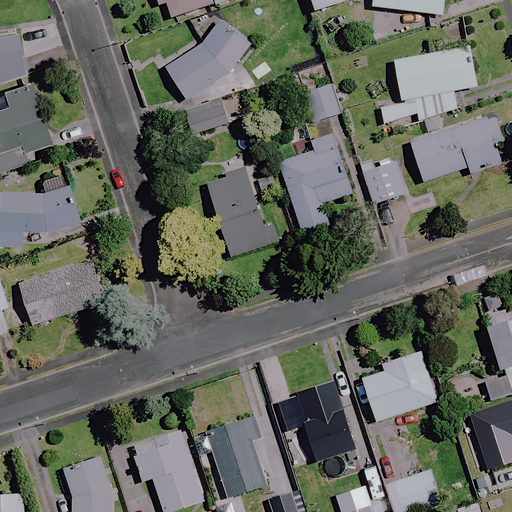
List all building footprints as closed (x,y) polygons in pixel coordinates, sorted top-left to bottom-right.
[(157,0),(160,8),(168,6),(172,19),(236,0),(157,0)] [(347,4),(345,0),(311,0),(314,13),(347,4)] [(445,0),(375,0),(374,10),(444,17),(445,0)] [(186,101),(201,91),(210,106),(251,79),(242,65),(249,60),(223,21),(198,37),(204,46),(166,70),(186,101)] [(0,31),(0,85),(28,75),(26,60),(25,51),(22,28),(0,31)] [(395,63),(402,101),(378,106),(383,128),(407,123),(457,114),(453,93),(480,88),(473,48),(395,63)] [(341,116),(332,85),(304,94),(314,125),(341,116)] [(46,120),(36,86),(0,96),(0,173),(28,165),(24,151),(52,142),(46,120)] [(423,126),(427,138),(411,143),(424,184),(503,160),(490,119),(448,132),(444,119),(423,126)] [(353,196),(335,135),(313,141),(317,153),(280,164),(302,236),(328,228),(321,205),(353,196)] [(394,155),(360,166),(372,206),(407,195),(394,155)] [(271,245),(248,171),(207,183),(231,258),(271,245)] [(71,205),(71,190),(42,190),(42,193),(0,192),(0,247),(21,248),(21,228),(77,229),(78,205),(71,205)] [(107,304),(93,262),(20,286),(34,328),(107,304)] [(9,307),(0,283),(0,334),(9,332),(1,310),(9,307)] [(511,396),(511,320),(507,322),(504,312),(484,318),(501,372),(482,378),(490,403),(511,396)] [(437,404),(420,353),(382,365),(385,373),(362,380),(377,424),(437,404)] [(353,453),(333,384),(296,395),(317,464),(353,453)] [(511,442),(510,436),(511,435),(511,399),(466,415),(485,471),(511,462),(511,442)] [(257,438),(251,422),(208,435),(227,500),(263,489),(248,441),(257,438)] [(176,511),(205,503),(183,433),(133,449),(144,484),(153,481),(163,511),(176,511)] [(110,511),(111,496),(101,460),(62,472),(72,501),(71,511),(110,511)] [(425,511),(441,507),(429,471),(366,492),(364,488),(336,498),(341,511),(425,511)] [(303,501),(300,492),(269,502),(272,511),(297,511),(295,504),(303,501)] [(0,511),(26,511),(25,496),(0,496),(0,511)]
